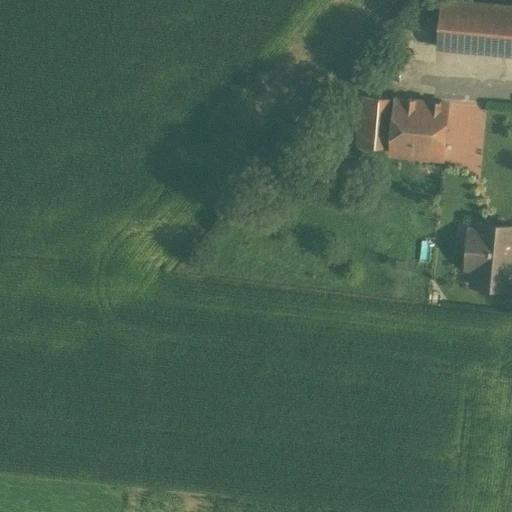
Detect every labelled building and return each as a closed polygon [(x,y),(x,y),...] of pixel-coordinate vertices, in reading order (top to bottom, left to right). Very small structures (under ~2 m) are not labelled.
[(461,1),(454,0),(440,0),(436,47),(456,49),(461,1)] [(511,5),(461,1),(456,49),(511,54),(511,5)] [(396,99),(361,95),(356,144),(373,146),(392,148),(396,99)] [(481,107),(396,99),(392,148),(391,152),(392,152),(439,157),(440,143),(464,145),(466,129),(479,130),(481,107)] [(466,129),(464,145),(440,143),(439,157),(436,184),(439,184),(474,188),(479,130),(466,129)] [(392,148),(373,146),(372,158),(391,160),(392,152),(391,152),(392,148)] [(511,274),(511,225),(477,222),(476,229),(469,228),(466,268),(473,268),(471,285),(511,289),(511,274)]
